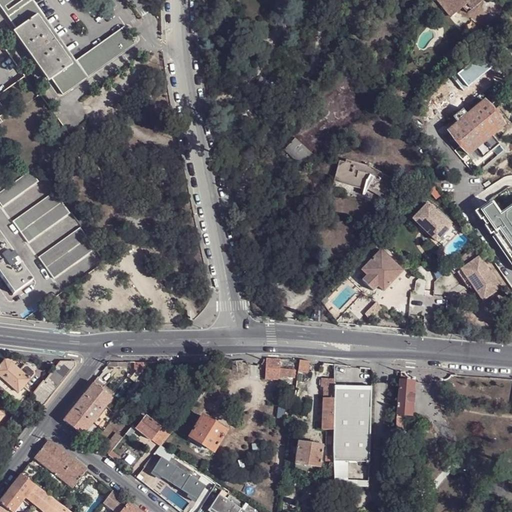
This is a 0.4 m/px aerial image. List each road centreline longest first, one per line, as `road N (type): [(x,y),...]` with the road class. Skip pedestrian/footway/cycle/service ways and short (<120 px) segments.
road 1 (residential): [(237,340),(178,42),(179,0)]
road 2 (residential): [(237,340),(511,358)]
road 3 (residential): [(161,511),(45,424)]
road 4 (residential): [(103,342),(237,340)]
